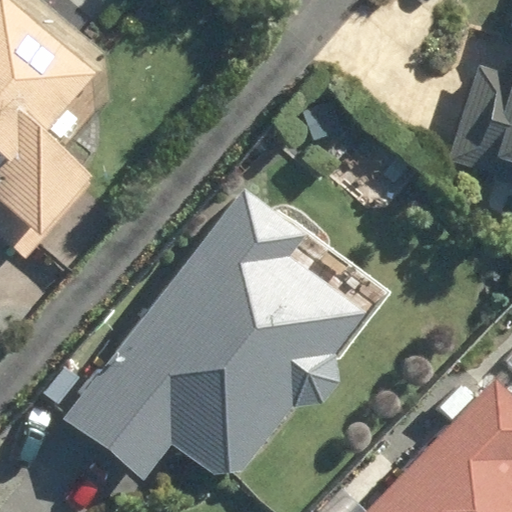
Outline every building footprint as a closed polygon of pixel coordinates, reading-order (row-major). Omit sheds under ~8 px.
[(511,0),(489,67),(464,59),(431,155),(511,182),(511,0)] [(0,249),(6,255),(69,179),(2,120),(54,59),(0,12),(0,249)] [(323,99),(293,109),(305,138),(334,127),(323,99)] [(220,184),(47,412),(125,473),(150,438),(189,466),(211,464),(262,397),(267,398),(293,393),(309,374),(307,349),(303,346),(334,303),(261,249),(278,228),(220,184)] [(511,511),(511,468),(498,455),(511,441),(511,404),(476,369),(342,511),(511,511)]
